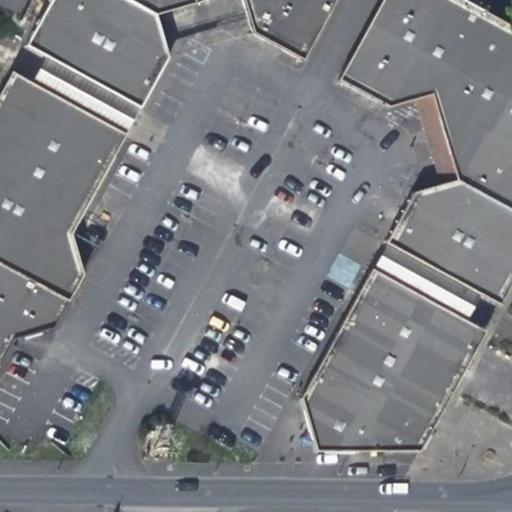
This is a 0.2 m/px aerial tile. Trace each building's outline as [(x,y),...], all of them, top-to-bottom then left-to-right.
[(41,60),(133,112),(135,113),(138,108),(150,87),(164,62),(152,19),(127,5),(118,0),(47,0),(32,30),(41,60)] [(217,0),(236,0),(242,22),(254,0),(118,0),(127,5),(152,19),(182,10),(201,5),(217,0)] [(254,0),(242,22),(247,38),(297,65),(334,0),(254,0)] [(428,100),(451,184),(511,216),(511,33),(451,0),(381,0),(336,85),(386,113),(428,100)] [(41,60),(36,70),(28,85),(120,136),(128,121),(133,112),(41,60)] [(122,137),(120,136),(28,85),(0,93),(0,267),(65,303),(79,278),(66,238),(122,137)] [(506,289),(511,278),(511,216),(451,184),(412,195),(409,201),(384,247),(385,248),(476,299),(506,289)] [(462,324),(469,310),(476,299),(385,248),(378,260),(371,274),(462,324)] [(0,357),(8,343),(30,337),(50,331),(56,320),(65,303),(0,267),(0,357)] [(470,355),(462,324),(371,274),(369,273),(298,403),(310,452),(340,452),(416,453),(470,355)]
